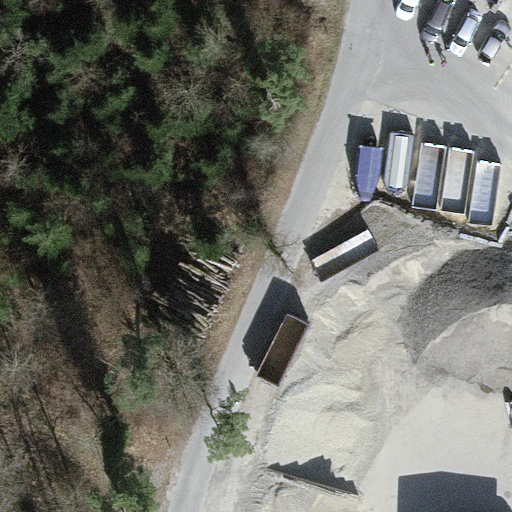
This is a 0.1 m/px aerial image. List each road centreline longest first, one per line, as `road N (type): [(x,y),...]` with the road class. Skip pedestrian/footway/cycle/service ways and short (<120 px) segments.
road 1 (residential): [(196,511),(346,77),(362,0)]
road 2 (unknown): [(359,15),(511,120)]
